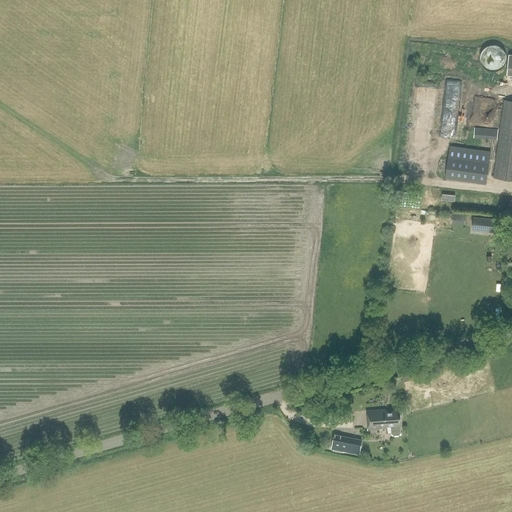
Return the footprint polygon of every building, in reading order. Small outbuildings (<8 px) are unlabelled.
[(481,56),(480,59),(481,61),(481,64),(482,66),(484,68),(486,69),(488,71),(490,72),(493,72),(495,72),(498,72),(500,71),(502,69),(504,68),(505,66),(506,64),(507,61),(507,59),(507,56),(506,54),(505,52),(504,50),(502,48),(500,47),(498,46),(495,45),(493,45),(490,46),(488,47),(486,48),(484,50),(482,52),(481,54),(481,56)] [(494,178),(511,180),(511,101),(505,100),(494,178)] [(498,140),(498,130),(474,128),(473,138),(498,140)] [(487,184),(491,152),(451,146),(446,179),(487,184)] [(466,214),(453,213),(453,221),(466,222),(466,214)] [(503,232),(504,220),(474,217),(473,229),(503,232)] [(400,433),(400,426),(401,426),(400,411),(386,412),(385,410),(366,411),(368,430),(386,429),(386,427),(391,426),(392,433),(394,435),(399,435),(400,433)] [(336,438),(334,437),(331,449),(359,455),(362,443),(342,439),(342,438),(336,437),(336,438)]
